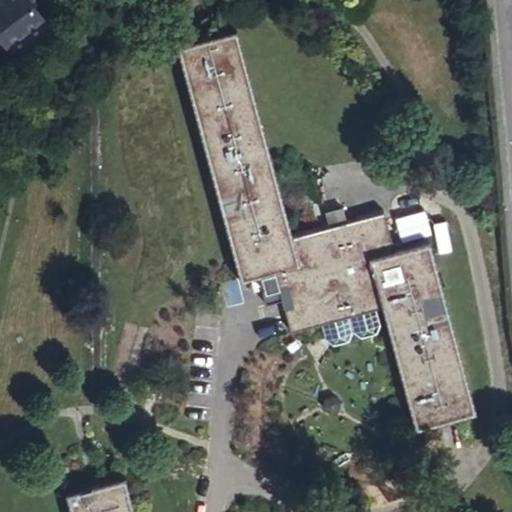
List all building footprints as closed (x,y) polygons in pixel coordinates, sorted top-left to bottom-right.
[(0,0),(0,38),(35,14),(24,0),(0,0)] [(475,410),(429,239),(394,249),(384,210),(292,235),(235,28),(175,44),(239,279),(260,273),(273,270),(280,297),(289,330),(322,321),(376,307),(381,305),(414,427),(475,410)] [(264,301),(280,297),(273,270),(260,273),(263,286),(260,287),(264,301)] [(381,325),(376,307),(322,321),(326,338),(334,343),(349,339),(352,333),(357,332),(363,336),(377,331),(381,325)] [(132,511),(124,479),(64,495),(68,511),(132,511)]
